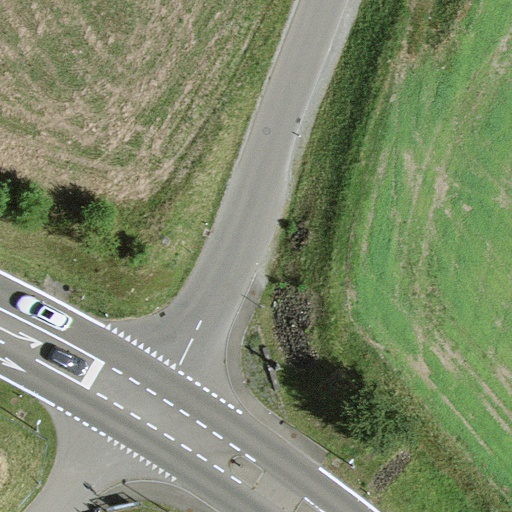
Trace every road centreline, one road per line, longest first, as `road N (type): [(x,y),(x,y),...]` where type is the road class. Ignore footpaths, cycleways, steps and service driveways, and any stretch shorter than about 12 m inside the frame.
road 1 (residential): [(158,404),(203,320),(319,0)]
road 2 (secondary): [(302,511),(158,404)]
road 3 (secondary): [(158,404),(0,323)]
road 4 (track): [(158,404),(117,438),(55,511)]
